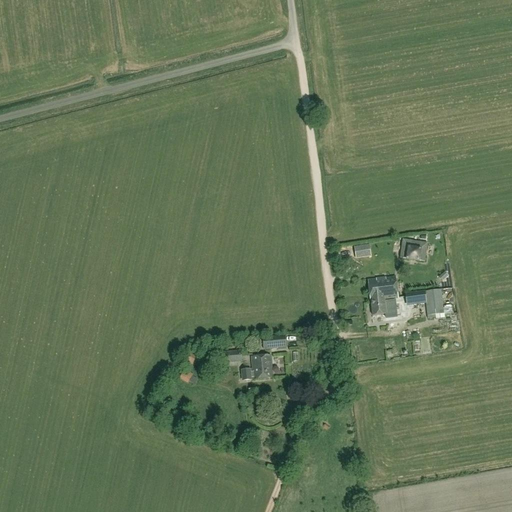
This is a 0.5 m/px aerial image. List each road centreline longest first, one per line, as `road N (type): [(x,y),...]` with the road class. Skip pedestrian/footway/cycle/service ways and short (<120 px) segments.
road 1 (track): [(271,511),(334,364),(295,41)]
road 2 (unclassified): [(0,118),(295,41),(290,0)]
